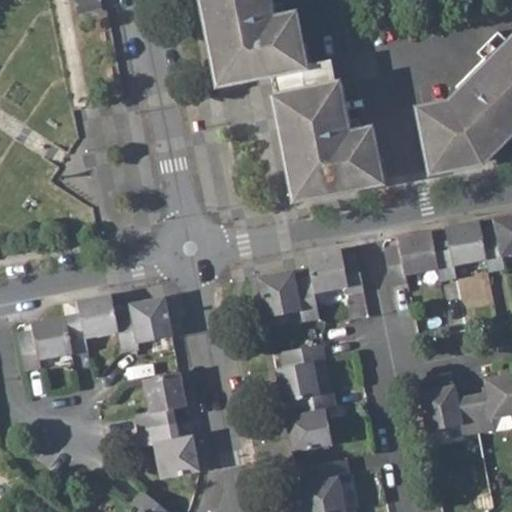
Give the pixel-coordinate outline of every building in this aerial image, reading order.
[(106,0),(76,0),(80,14),(108,9),(106,0)] [(202,0),(219,81),(228,79),(212,0),(202,0)] [(212,0),(228,79),(256,74),(260,68),(266,72),(270,71),(279,69),(304,194),(332,189),(336,183),(342,187),(378,180),(368,130),(360,132),(358,119),(350,120),(342,84),(335,85),(330,59),(301,65),(292,15),(285,17),(282,3),(273,5),(272,0),(212,0)] [(511,42),(511,44),(499,33),(479,54),(485,60),(457,88),(462,93),(450,105),(419,109),(431,169),(479,160),(511,126),(511,42)] [(275,97),(294,197),(304,194),(279,69),(270,71),(275,97)] [(501,256),(511,253),(511,214),(493,219),(494,226),(495,231),(481,234),(485,259),(488,271),(504,268),(501,256)] [(453,265),(485,259),(481,234),(479,229),(478,222),(444,228),(447,240),(432,243),(436,262),(437,268),(440,281),(455,278),(453,265)] [(404,275),(432,269),(437,268),(436,262),(432,243),(429,231),(396,238),(397,245),(399,250),(384,253),(390,286),(406,282),(404,275)] [(313,292),(346,286),(348,293),(363,290),(357,259),(342,262),(341,258),(340,250),(306,257),(310,276),(311,281),(313,292)] [(342,262),(357,259),(356,254),(341,258),(342,262)] [(266,316),(300,310),(302,321),(319,318),(313,292),(311,281),(296,284),(295,279),(293,271),(258,277),(266,316)] [(296,284),(311,281),(310,276),(295,279),(296,284)] [(85,337),(117,331),(115,320),(115,316),(114,315),(112,306),(110,294),(76,301),(79,313),(64,316),(65,318),(65,319),(71,352),(87,349),(85,337)] [(138,342),(172,335),(168,314),(164,296),(130,304),(131,311),(132,316),(132,317),(115,320),(117,331),(122,352),(139,348),(138,342)] [(115,320),(132,317),(132,316),(131,311),(114,315),(115,316),(115,320)] [(18,338),(25,370),(40,366),(39,359),(71,352),(65,319),(65,318),(64,316),(30,321),(32,330),(33,335),(18,338)] [(319,394),(313,369),(312,362),(325,359),(322,344),(285,351),(288,365),(283,367),(276,368),(282,402),(291,400),(296,399),(319,394)] [(142,379),(148,411),(135,414),(138,430),(174,423),(172,407),(185,405),(179,372),(142,379)] [(492,417),(511,413),(511,372),(497,375),(483,379),(486,392),(471,395),(478,432),(494,429),(492,417)] [(426,430),(460,423),(463,435),(478,432),(471,395),(456,397),(454,385),(418,391),(426,430)] [(292,451),(331,444),(325,409),(335,407),(333,391),(319,394),(296,399),(299,414),(294,415),(286,416),(292,451)] [(153,444),(159,477),(199,470),(190,434),(177,436),(174,423),(138,430),(141,446),(153,444)] [(339,511),(345,511),(338,476),(349,474),(346,458),(309,466),(310,473),(312,481),(307,482),(300,483),(303,511),(339,511)] [(141,510),(139,511),(168,511),(141,490),(131,502),(141,510)]
